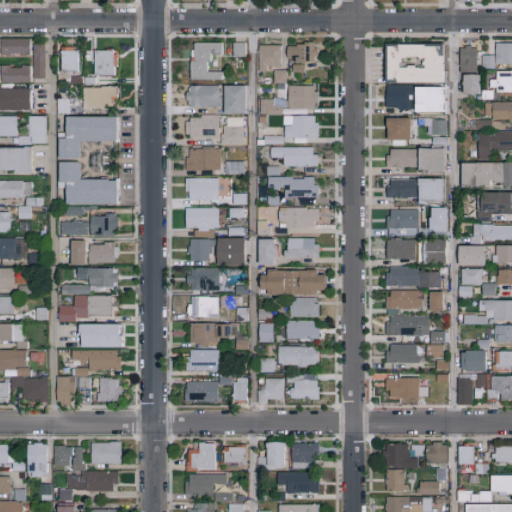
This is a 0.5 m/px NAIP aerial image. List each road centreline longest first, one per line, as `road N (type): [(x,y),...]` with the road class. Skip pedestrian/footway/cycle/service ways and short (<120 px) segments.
road 1 (residential): [(0,423),(511,422)]
road 2 (residential): [(353,511),(352,0)]
road 3 (residential): [(0,20),(511,21)]
road 4 (residential): [(153,511),(154,0)]
